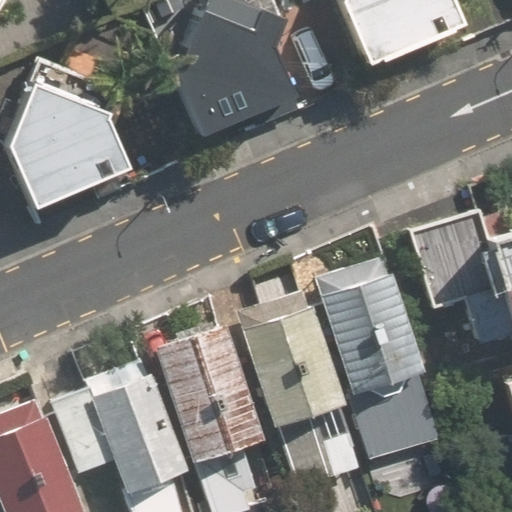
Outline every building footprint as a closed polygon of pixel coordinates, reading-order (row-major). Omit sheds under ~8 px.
[(335,0),(358,61),(456,24),(446,0),(335,0)] [(198,6),(168,74),(191,135),(289,99),(266,37),(198,6)] [(30,73),(0,141),(23,202),(121,166),(98,105),(30,73)] [(489,282),(481,233),(476,212),(410,227),(426,297),(489,282)] [(511,225),(481,233),(489,282),(500,328),(511,324),(511,225)] [(386,265),(317,287),(349,386),(417,364),(386,265)] [(305,290),(231,314),(269,425),(342,401),(305,290)] [(219,323),(152,345),(190,461),(258,439),(219,323)] [(184,468),(143,369),(140,362),(49,400),(78,470),(109,458),(124,493),(184,468)] [(419,389),(356,408),(372,459),(435,440),(419,389)] [(74,511),(25,399),(0,409),(0,498),(6,511),(74,511)] [(339,414),(279,437),(298,487),(358,465),(339,414)] [(268,511),(252,465),(186,488),(195,511),(268,511)] [(185,511),(175,485),(121,506),(123,511),(185,511)]
